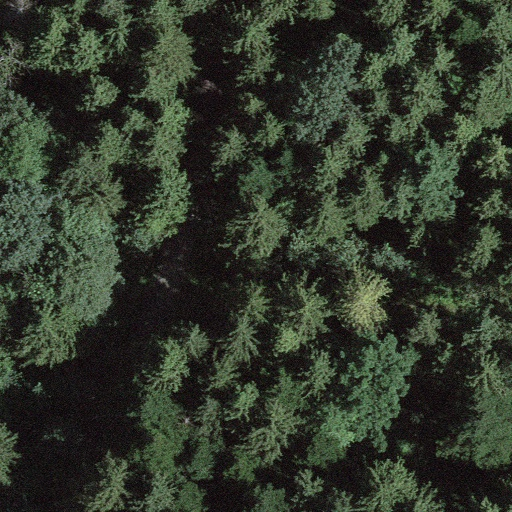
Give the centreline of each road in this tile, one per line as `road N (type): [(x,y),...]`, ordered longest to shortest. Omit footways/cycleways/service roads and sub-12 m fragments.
road 1 (track): [(224,0),(191,209),(168,286),(68,511)]
road 2 (track): [(168,286),(511,316)]
